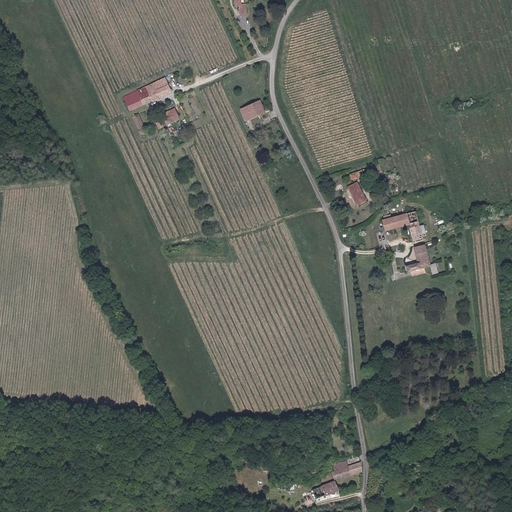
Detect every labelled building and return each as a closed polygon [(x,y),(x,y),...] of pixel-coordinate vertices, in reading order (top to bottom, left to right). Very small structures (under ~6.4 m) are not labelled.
[(232,0),(234,6),(238,6),(239,9),(238,9),(239,16),(247,15),(245,5),(241,5),(240,0),(232,0)] [(165,78),(136,90),(143,105),(172,93),(165,78)] [(143,105),(136,90),(123,96),(130,111),(143,105)] [(259,103),(241,112),(246,122),(264,114),(259,103)] [(176,114),(174,108),(162,113),(165,119),(176,114)] [(132,116),(141,136),(147,134),(138,113),(132,116)] [(176,114),(165,119),(163,120),(166,126),(179,120),(176,114)] [(105,122),(102,115),(97,117),(100,124),(105,122)] [(367,170),(359,172),(361,179),(369,176),(367,170)] [(366,200),(359,184),(350,187),(357,204),(366,200)] [(405,208),(395,210),(396,217),(406,214),(405,208)] [(396,217),(380,220),(381,221),(381,224),(384,224),(386,231),(409,226),(409,229),(419,226),(415,212),(406,214),(396,217)] [(420,230),(423,229),(422,227),(420,227),(419,226),(409,229),(413,241),(422,239),(420,230)] [(424,267),(429,266),(428,262),(427,258),(425,248),(424,245),(414,247),(418,262),(406,265),(407,271),(411,270),(412,275),(425,272),(424,267)] [(332,464),(332,470),(346,466),(344,461),(332,464)] [(361,472),(360,462),(346,466),(332,470),(331,470),(332,476),(336,475),(337,478),(361,472)] [(339,492),(335,482),(321,488),(326,497),(339,492)]
